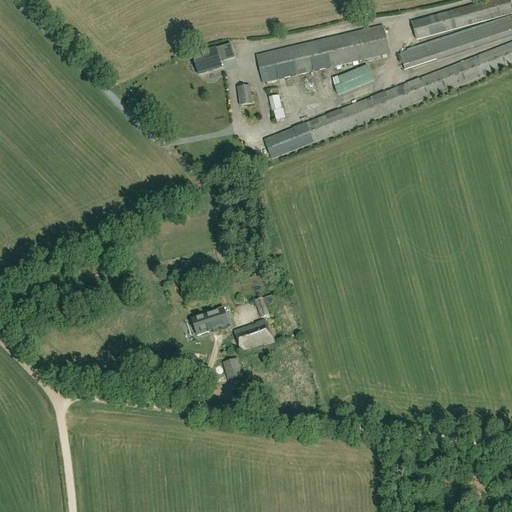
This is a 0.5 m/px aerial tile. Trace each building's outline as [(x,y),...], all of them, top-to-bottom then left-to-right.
[(416,40),(511,13),(511,6),(510,0),(493,0),(411,22),(416,40)] [(405,72),(511,36),(511,18),(400,55),(405,72)] [(263,83),(389,53),(383,26),(257,56),(263,83)] [(272,159),(511,64),(511,42),(264,140),(272,159)] [(199,76),(223,69),(222,64),(220,59),(233,55),(230,44),(197,55),(193,56),(199,76)] [(338,97),(374,82),(367,65),(338,77),(341,86),(335,89),(338,97)] [(310,77),(313,86),(322,83),(319,75),(310,77)] [(240,106),(253,104),(250,86),(237,87),(240,106)] [(272,111),(282,109),(279,95),(269,98),(272,111)] [(275,303),(272,295),(263,298),(255,301),(261,318),(269,316),(266,306),(275,303)] [(230,326),(224,308),(192,319),(197,336),(230,326)] [(264,346),(273,342),(266,320),(256,324),(257,325),(234,332),(240,351),(263,344),(264,346)] [(229,381),(242,377),(237,359),(223,363),(229,381)]
